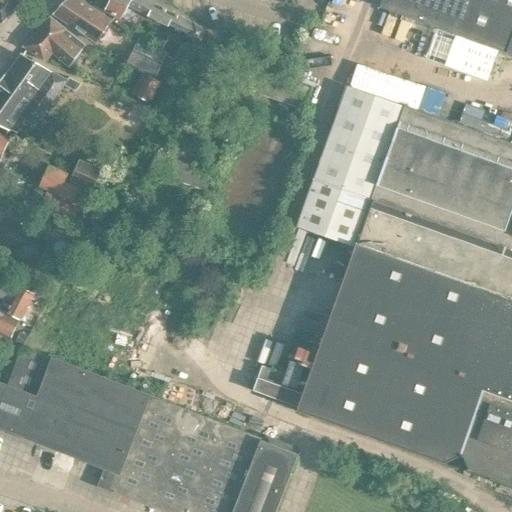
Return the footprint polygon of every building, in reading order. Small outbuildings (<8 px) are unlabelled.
[(0,0),(0,21),(1,22),(20,0),(0,0)] [(65,0),(54,13),(96,41),(110,19),(81,0),(65,0)] [(111,0),(106,11),(121,19),(129,5),(168,25),(169,23),(189,33),(188,34),(200,40),(206,29),(149,0),(111,0)] [(511,0),(382,0),(380,6),(511,53),(511,0)] [(23,46),(45,60),(52,51),(69,65),(85,44),(50,16),(23,46)] [(126,63),(155,77),(166,54),(138,37),(126,63)] [(168,37),(161,49),(175,58),(182,46),(168,37)] [(267,48),(252,91),(302,108),(303,109),(310,87),(285,79),(279,77),(287,55),(267,48)] [(0,124),(9,129),(19,116),(31,125),(32,124),(34,126),(64,84),(75,90),(80,83),(69,77),(67,79),(21,54),(6,74),(5,73),(0,80),(0,124)] [(138,95),(135,100),(146,106),(148,101),(149,101),(159,80),(145,73),(135,94),(138,95)] [(93,93),(104,98),(105,88),(96,84),(93,93)] [(511,144),(347,85),(297,225),(355,246),(307,380),(262,364),(253,388),(298,404),(297,408),(444,462),(460,454),(468,471),(511,485),(511,144)] [(135,100),(123,122),(130,126),(134,128),(146,106),(135,100)] [(152,171),(202,188),(210,168),(202,165),(207,150),(199,147),(202,137),(186,132),(183,142),(177,140),(172,156),(158,151),(152,171)] [(0,157),(8,138),(0,134),(0,157)] [(79,158),(69,181),(94,191),(103,168),(79,158)] [(39,185),(87,207),(93,194),(63,181),(67,174),(48,165),(39,185)] [(38,208),(67,223),(76,206),(48,191),(38,208)] [(86,234),(57,222),(52,235),(81,247),(86,234)] [(210,264),(228,272),(233,261),(214,253),(210,264)] [(29,263),(23,278),(48,288),(54,273),(55,271),(52,269),(30,261),(29,263)] [(0,296),(4,298),(0,304),(0,309),(5,312),(2,318),(16,324),(19,320),(34,293),(21,286),(20,286),(15,283),(0,276),(0,296)] [(0,333),(10,338),(16,324),(2,318),(0,316),(0,333)] [(19,333),(14,343),(21,346),(26,337),(19,333)] [(99,485),(112,490),(168,511),(275,511),(298,454),(21,347),(7,384),(0,382),(0,425),(106,466),(99,485)]
